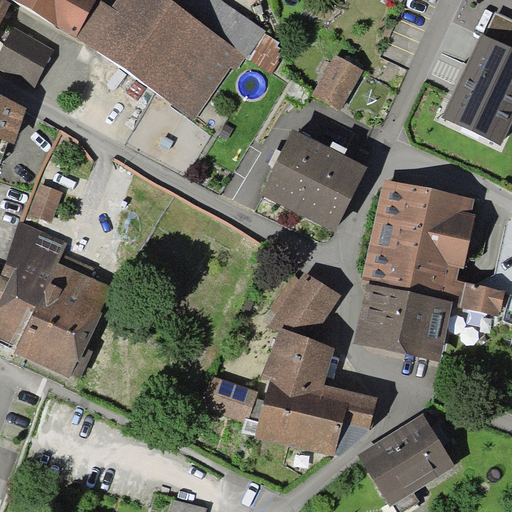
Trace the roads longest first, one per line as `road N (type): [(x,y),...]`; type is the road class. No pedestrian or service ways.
road 1 (residential): [(328,267),(0,87)]
road 2 (residential): [(0,372),(226,471),(248,510)]
road 3 (residential): [(248,510),(318,477),(393,425),(403,382)]
road 4 (residential): [(445,0),(383,149)]
road 5 (residential): [(403,382),(346,357),(349,298),(328,267)]
road 6 (residential): [(383,149),(511,204)]
road 7 (residential): [(328,267),(383,149)]
